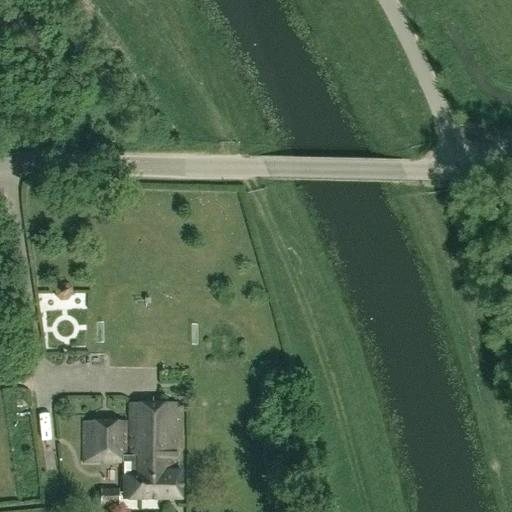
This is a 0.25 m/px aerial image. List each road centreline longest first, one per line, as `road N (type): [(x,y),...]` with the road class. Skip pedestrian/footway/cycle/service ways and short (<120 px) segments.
road 1 (tertiary): [(265,171),(0,165)]
road 2 (tertiary): [(265,171),(457,173)]
road 3 (unclassified): [(457,173),(425,71),(387,0)]
